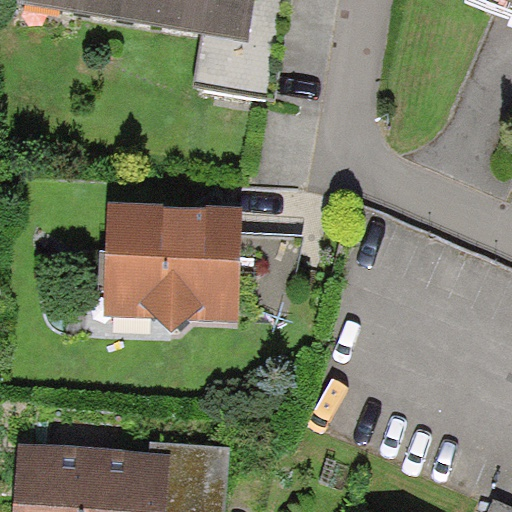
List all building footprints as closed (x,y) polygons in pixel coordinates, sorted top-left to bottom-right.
[(248,0),(16,0),(17,1),(241,39),(248,0)] [(511,0),(478,0),(511,14),(511,0)] [(241,207),(110,202),(106,319),(237,323),(241,207)] [(173,460),(169,511),(224,511),(231,451),(150,444),(148,459),(173,460)] [(148,459),(19,450),(14,511),(169,511),(173,460),(148,459)]
